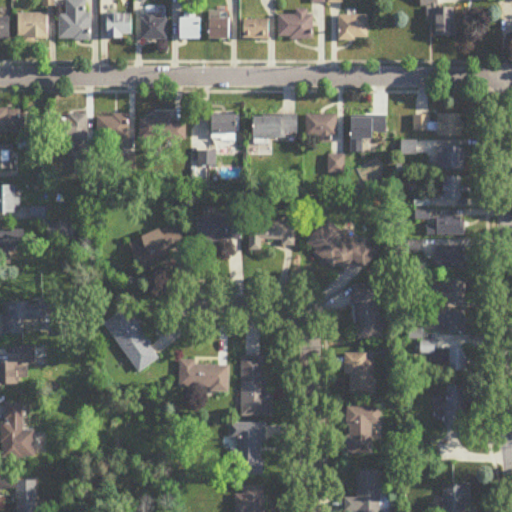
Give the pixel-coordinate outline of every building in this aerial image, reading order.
[(456,7),(438,8),(438,0),(420,0),(421,7),(428,7),(429,21),(436,21),(437,39),(458,38),(456,7)] [(60,16),(60,41),(90,41),(90,1),(67,1),(67,16),(60,16)] [(279,40),(313,40),(313,10),(295,10),(295,16),(279,16),(279,40)] [(221,13),(210,13),(210,40),(231,40),(231,19),(221,19),(221,13)] [(156,14),(142,14),(142,41),(168,41),(168,19),(156,19),(156,14)] [(48,15),(18,15),(18,40),(48,40),(48,15)] [(133,40),(133,15),(107,15),(107,40),(133,40)] [(369,16),(339,16),(339,41),(369,41),(369,16)] [(0,40),(11,41),(11,17),(0,17),(0,40)] [(202,40),(202,17),(182,17),(182,40),(202,40)] [(270,40),(270,20),(244,20),(244,40),(270,40)] [(0,134),(20,134),(20,109),(0,109),(0,134)] [(56,141),(89,141),(89,115),(56,115),(56,141)] [(215,137),(239,137),(239,115),(215,115),(215,137)] [(437,138),(464,138),(464,115),(413,115),(413,133),(437,133),(437,138)] [(99,116),(99,143),(129,143),(129,116),(99,116)] [(140,141),(185,141),(185,123),(168,123),(168,116),(141,116),(140,141)] [(256,116),(256,139),(298,139),(298,116),(256,116)] [(337,142),(337,116),(308,116),(308,142),(337,142)] [(387,117),(351,118),(352,154),(363,154),(363,138),(387,138),(387,117)] [(402,156),(416,156),(416,142),(402,142),(402,156)] [(14,146),(0,146),(0,169),(14,170),(14,146)] [(437,170),(465,170),(465,148),(437,148),(437,170)] [(345,172),(343,156),(328,158),(330,174),(345,172)] [(462,201),(462,178),(443,178),(443,201),(462,201)] [(0,213),(17,214),(17,186),(0,186),(0,213)] [(196,218),(198,245),(241,242),(239,215),(196,218)] [(466,218),(435,218),(435,225),(427,225),(427,236),(466,236),(466,218)] [(306,249),(345,272),(353,260),(367,269),(377,251),(324,220),(306,249)] [(262,243),(295,243),(295,223),(250,222),(250,251),(262,251),(262,243)] [(131,244),(142,271),(161,262),(158,256),(186,243),(177,223),(131,244)] [(48,240),(74,240),(74,224),(48,224),(48,240)] [(0,250),(24,250),(24,230),(0,230),(0,250)] [(436,263),(443,263),(443,270),(467,270),(467,245),(436,245),(436,263)] [(466,278),(445,278),(445,302),(466,302),(466,278)] [(383,339),(378,285),(352,287),(358,341),(383,339)] [(4,335),(24,335),(24,318),(49,318),(49,302),(4,302),(4,335)] [(105,324),(139,374),(160,359),(126,309),(105,324)] [(467,334),(467,312),(437,312),(437,334),(467,334)] [(22,364),(0,363),(0,384),(29,385),(29,364),(37,364),(37,347),(22,347),(22,364)] [(467,373),(467,350),(451,350),(451,373),(467,373)] [(346,377),(350,377),(350,396),(376,396),(376,355),(346,355),(346,377)] [(274,417),(274,391),(267,391),(266,357),(242,358),(242,417),(274,417)] [(230,392),(230,364),(180,364),(180,392),(230,392)] [(447,388),(447,404),(438,404),(438,417),(445,416),(445,429),(467,429),(466,388),(447,388)] [(3,457),(36,458),(36,432),(25,432),(25,404),(4,404),(3,457)] [(374,425),(382,425),(382,408),(348,408),(348,455),(374,455),(374,425)] [(230,475),(264,475),(263,442),(267,442),(266,424),(229,425),(230,475)] [(358,499),(346,499),(345,511),(383,511),(383,472),(358,472),(358,499)] [(20,481),(19,511),(40,511),(40,481),(20,481)] [(465,511),(465,505),(473,505),(473,486),(443,486),(443,511),(465,511)] [(243,488),(243,494),(237,494),(236,511),(263,511),(264,488),(243,488)]
